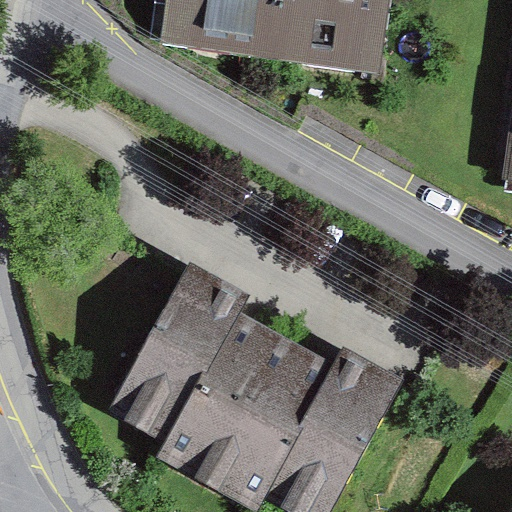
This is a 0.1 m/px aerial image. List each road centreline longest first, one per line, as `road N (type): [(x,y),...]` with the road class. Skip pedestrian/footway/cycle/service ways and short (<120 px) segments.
road 1 (residential): [(0,84),(28,24),(84,44),(511,283)]
road 2 (residential): [(94,511),(68,483),(23,381),(0,283)]
